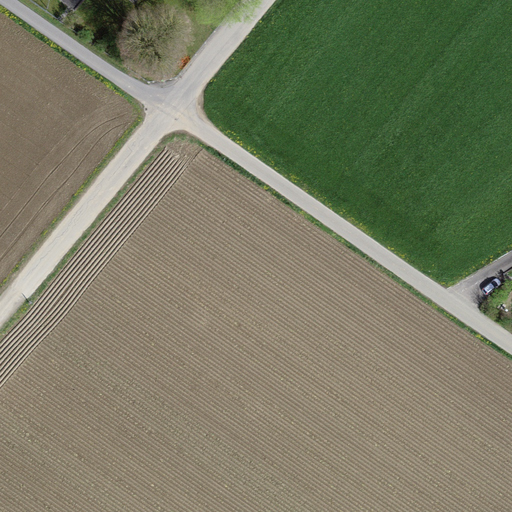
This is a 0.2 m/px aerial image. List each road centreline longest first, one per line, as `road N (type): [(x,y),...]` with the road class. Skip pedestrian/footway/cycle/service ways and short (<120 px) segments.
road 1 (residential): [(511,347),(170,110)]
road 2 (unclassified): [(170,110),(0,314)]
road 3 (residential): [(170,110),(9,0)]
road 4 (unclassified): [(263,0),(170,110)]
